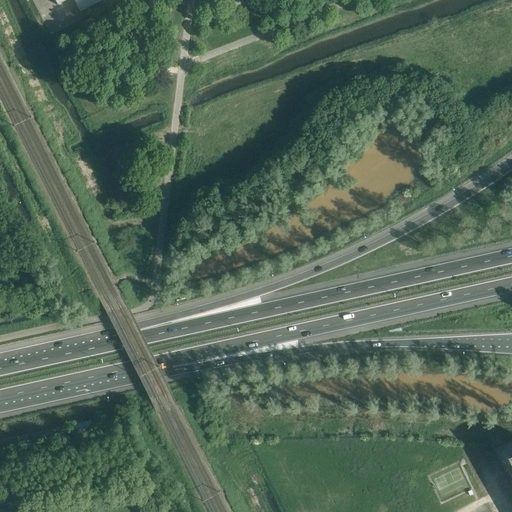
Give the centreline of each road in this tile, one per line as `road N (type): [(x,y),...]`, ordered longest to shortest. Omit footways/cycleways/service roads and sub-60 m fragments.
road 1 (motorway): [(511,165),(366,249),(128,338)]
road 2 (motorway): [(511,254),(128,338)]
road 3 (motorway): [(165,361),(511,285)]
road 4 (motorway): [(165,361),(398,342),(511,343)]
road 5 (motorway): [(0,398),(165,361)]
road 6 (motorway): [(128,338),(0,367)]
